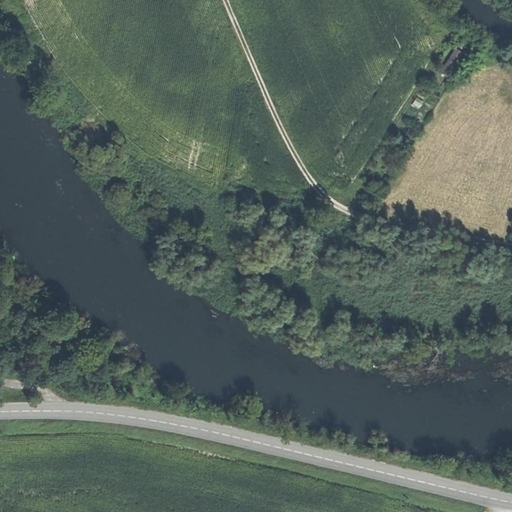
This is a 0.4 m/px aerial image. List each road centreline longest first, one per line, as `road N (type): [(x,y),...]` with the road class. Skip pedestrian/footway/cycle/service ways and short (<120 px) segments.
road 1 (secondary): [(511,502),(189,425),(110,412),(0,411)]
road 2 (track): [(227,0),(305,173),(337,209),(382,227),(511,247)]
